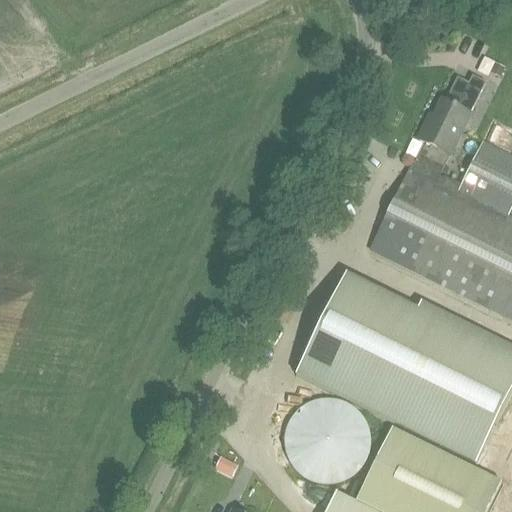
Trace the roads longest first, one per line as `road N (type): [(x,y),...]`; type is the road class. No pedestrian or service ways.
road 1 (unclassified): [(144,511),(343,107),(353,76),(349,0)]
road 2 (unclassified): [(0,126),(256,0)]
